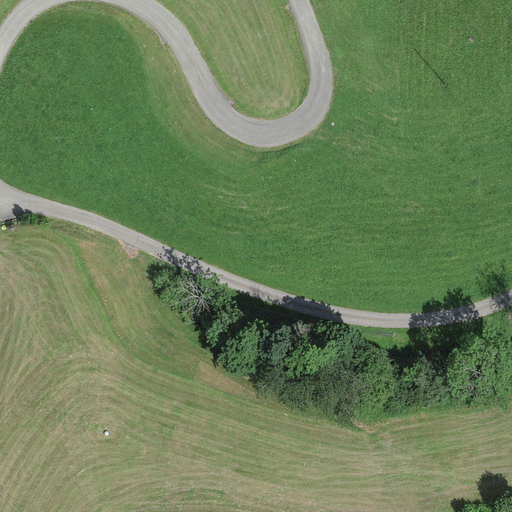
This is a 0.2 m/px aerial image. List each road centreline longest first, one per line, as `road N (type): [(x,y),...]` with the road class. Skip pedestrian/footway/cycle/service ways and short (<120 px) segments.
road 1 (track): [(0,199),(100,223),(264,292),(336,313),(442,318),(511,296)]
road 2 (track): [(299,0),(319,58),(319,92),(301,120),(273,133),(224,116),(175,32),(132,0)]
